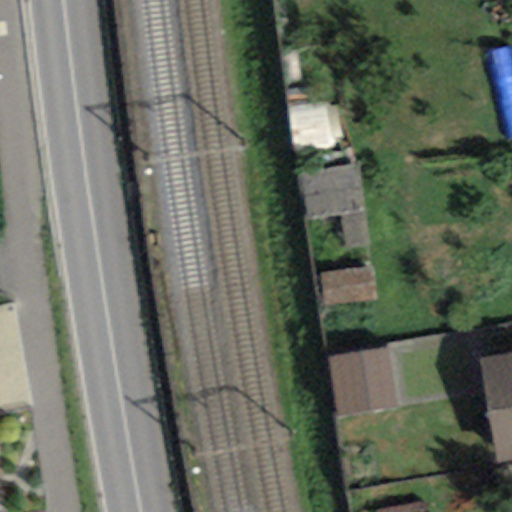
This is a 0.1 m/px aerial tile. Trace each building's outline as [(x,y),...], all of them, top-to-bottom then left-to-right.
[(311,174),(317,216),(370,210),(364,167),(311,174)] [(382,273),(332,278),(335,303),(384,298),(382,273)] [(476,333),(402,341),(409,400),(482,392),(476,333)] [(337,410),(394,402),(387,349),(329,357),(337,410)] [(511,360),(481,365),(493,451),(511,448),(511,360)]
